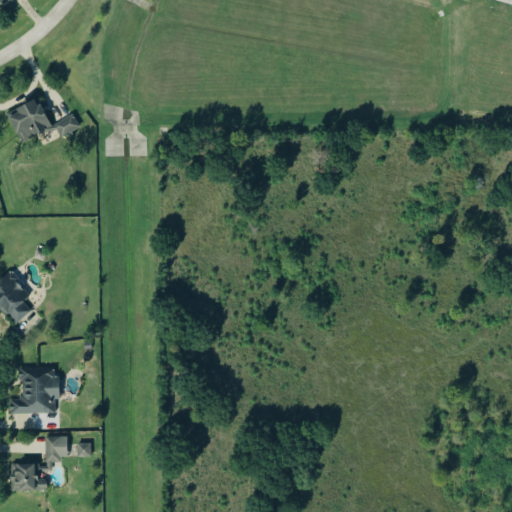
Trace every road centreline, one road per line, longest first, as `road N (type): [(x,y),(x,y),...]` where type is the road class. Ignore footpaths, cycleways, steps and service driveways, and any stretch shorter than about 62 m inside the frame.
road 1 (residential): [(511,230),(261,241)]
road 2 (residential): [(265,396),(281,405),(511,402)]
road 3 (residential): [(261,241),(265,396)]
